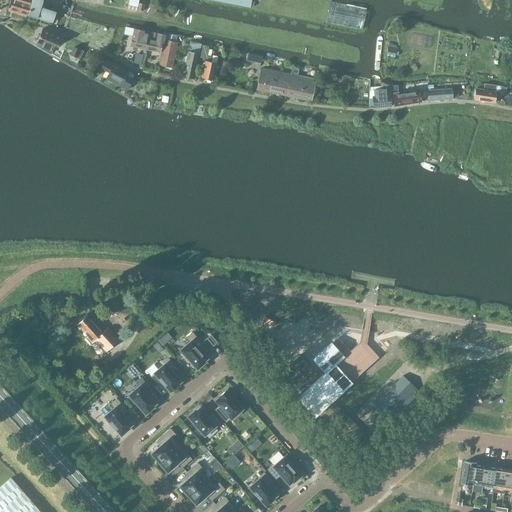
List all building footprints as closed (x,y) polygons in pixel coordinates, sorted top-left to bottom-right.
[(27,16),(32,0),(13,0),(10,10),(27,16)] [(32,0),(27,16),(40,20),(41,19),(50,22),(55,9),(43,5),(41,3),(42,0),(32,0)] [(366,8),(329,1),(325,22),(362,29),(366,8)] [(58,46),(62,37),(43,29),(36,45),(51,54),(54,45),(58,46)] [(134,37),(131,46),(146,50),(150,32),(135,29),(134,37)] [(150,32),(146,50),(160,53),(162,44),(164,44),(164,42),(165,40),(166,36),(164,35),(150,32)] [(164,44),(159,66),(172,68),(177,44),(177,43),(165,40),(164,42),(164,44)] [(206,55),(209,43),(203,41),(202,44),(201,44),(199,54),(206,55)] [(199,54),(201,44),(197,43),(194,53),(188,51),(183,76),(194,79),(199,54)] [(77,58),(80,50),(74,47),(71,55),(77,58)] [(134,62),(134,63),(137,64),(141,65),(143,56),(136,55),(134,62)] [(213,80),(217,64),(211,62),(212,57),(206,55),(201,77),(213,80)] [(127,90),(133,79),(132,79),(134,75),(128,72),(129,72),(106,59),(101,68),(109,73),(106,79),(127,90)] [(257,90),(275,94),(293,98),(297,76),(262,68),(257,90)] [(297,76),(293,98),(311,101),(315,80),(297,76)] [(380,82),(380,90),(376,91),(377,96),(373,97),(374,108),(391,107),(390,90),(389,85),(380,82)] [(506,94),(507,88),(497,87),(497,86),(484,84),(484,90),(476,89),(474,100),(494,103),(496,92),(500,92),(500,93),(506,94)] [(452,92),(451,89),(428,91),(429,101),(452,99),(452,98),(457,98),(457,92),(452,92)] [(422,95),(422,91),(399,95),(398,92),(393,93),(393,95),(395,106),(421,102),(420,96),(422,95)] [(81,319),(77,322),(79,324),(76,326),(86,338),(84,339),(91,346),(97,341),(106,352),(119,341),(108,328),(102,333),(87,316),(83,320),(81,319)] [(21,323),(18,331),(25,334),(29,326),(21,323)] [(181,350),(183,352),(181,353),(186,359),(188,358),(197,368),(203,363),(203,362),(206,358),(203,355),(208,351),(208,350),(203,345),(201,342),(192,333),(187,337),(191,342),(181,350)] [(201,342),(203,345),(208,350),(213,346),(206,338),(201,342)] [(325,373),(298,397),(315,416),(351,383),(335,365),(348,353),(334,340),(313,359),(325,373)] [(348,353),(335,365),(351,383),(379,356),(367,343),(360,342),(348,353)] [(157,343),(153,347),(159,354),(164,350),(157,343)] [(282,371),(302,393),(319,377),(301,357),(299,355),(282,371)] [(165,365),(155,373),(156,375),(154,376),(160,382),(161,381),(171,391),(177,386),(176,385),(180,382),(172,372),(177,368),(168,359),(163,363),(165,365)] [(132,363),(126,368),(130,373),(136,367),(132,363)] [(404,375),(380,400),(396,416),(420,391),(409,380),(404,375)] [(141,378),(135,382),(139,387),(130,395),(131,397),(129,398),(135,405),(136,403),(145,413),(152,408),(151,407),(155,404),(147,394),(152,390),(141,378)] [(220,405),(215,410),(226,422),(231,418),(241,409),(226,391),(219,397),(220,398),(216,401),(220,405)] [(109,402),(100,410),(105,417),(107,418),(105,419),(110,426),(112,424),(121,435),(127,429),(127,428),(131,425),(122,416),(127,411),(116,399),(111,404),(109,402)] [(390,422),(396,416),(380,400),(373,406),(390,422)] [(334,403),(325,412),(355,442),(364,433),(334,403)] [(215,428),(221,423),(212,414),(208,418),(200,409),(196,412),(195,411),(189,417),(198,427),(196,429),(201,435),(203,433),(204,435),(214,426),(215,428)] [(152,454),(160,463),(179,446),(172,437),(175,435),(170,429),(158,440),(162,445),(152,454)] [(229,447),(231,450),(229,451),(232,455),(244,445),(238,439),(229,447)] [(252,442),(247,446),(251,451),(256,447),(252,442)] [(179,446),(160,463),(163,466),(161,467),(166,473),(178,463),(182,468),(191,459),(179,446)] [(234,457),(227,463),(230,466),(236,460),(234,457)] [(274,466),(273,465),(267,469),(276,479),(281,475),(289,484),(293,481),(300,476),(290,465),(292,464),(287,458),(285,459),(284,458),(274,466)] [(474,485),(474,484),(477,464),(477,463),(465,461),(462,483),(474,485)] [(186,492),(188,495),(208,478),(201,470),(202,468),(197,463),(186,473),(191,478),(179,488),(184,493),(186,492)] [(474,484),(484,485),(487,466),(477,464),(474,484)] [(493,492),(494,492),(498,468),(487,466),(484,485),(494,487),(493,492)] [(494,492),(504,494),(508,469),(498,468),(494,492)] [(257,495),(266,505),(272,500),(271,499),(275,496),(267,486),(272,482),(264,473),(259,477),(260,479),(250,487),(251,489),(250,490),(255,496),(257,495)] [(208,478),(188,495),(196,504),(206,495),(211,501),(224,489),(219,483),(215,486),(208,478)] [(39,511),(12,479),(0,489),(0,511),(39,511)] [(216,511),(234,511),(236,511),(224,497),(215,505),(219,510),(216,511)]
